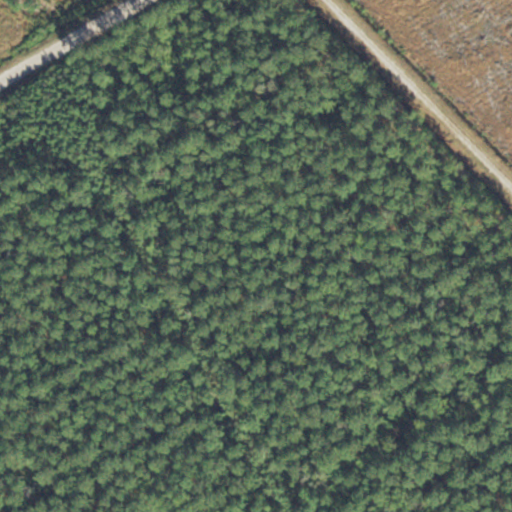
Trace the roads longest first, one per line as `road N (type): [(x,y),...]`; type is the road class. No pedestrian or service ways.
road 1 (track): [(511,181),(332,0)]
road 2 (track): [(0,85),(145,0)]
